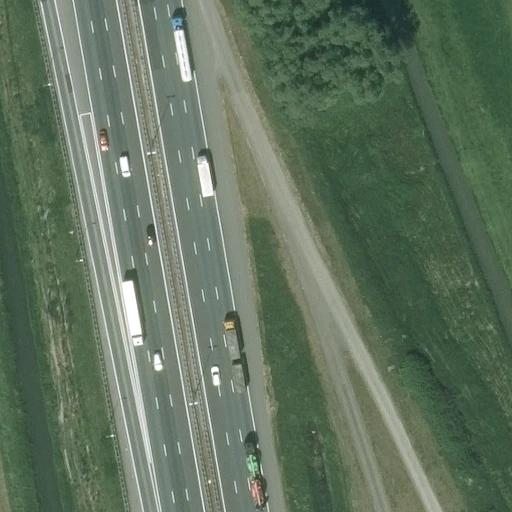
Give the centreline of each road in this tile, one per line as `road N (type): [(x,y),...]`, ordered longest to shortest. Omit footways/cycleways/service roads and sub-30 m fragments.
road 1 (motorway): [(45,0),(118,355),(174,511)]
road 2 (motorway): [(94,0),(183,511)]
road 3 (motorway): [(248,511),(160,0)]
